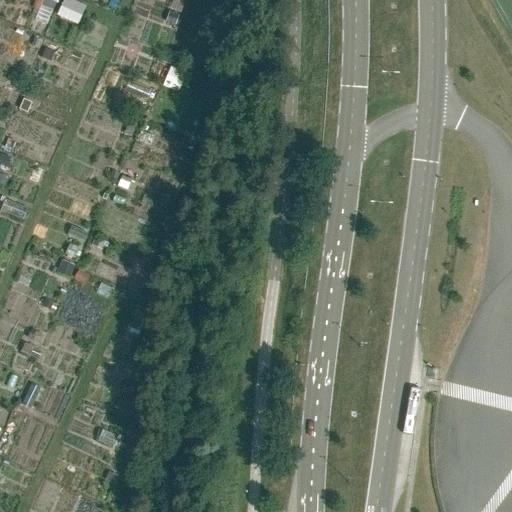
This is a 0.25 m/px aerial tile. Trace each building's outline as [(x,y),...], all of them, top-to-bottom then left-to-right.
[(63,13),(67,0),(51,0),(49,8),(63,13)] [(171,14),(165,28),(174,31),(179,17),(171,14)] [(154,79),(170,84),(176,65),(160,60),(154,79)] [(0,141),(11,146),(17,133),(0,125),(0,141)] [(141,133),(137,142),(151,147),(154,138),(141,133)] [(122,180),(118,189),(127,193),(131,183),(122,180)] [(0,192),(0,208),(16,214),(21,200),(0,192)] [(13,455),(18,444),(5,438),(0,449),(13,455)]
